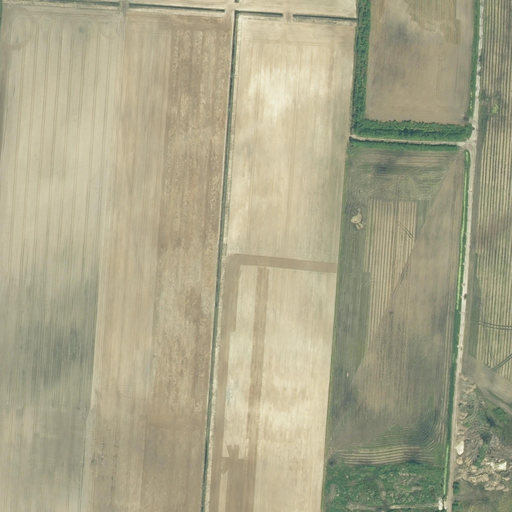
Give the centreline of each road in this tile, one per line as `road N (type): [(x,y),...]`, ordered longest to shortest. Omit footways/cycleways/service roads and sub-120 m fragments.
road 1 (track): [(450,511),(483,0)]
road 2 (track): [(327,507),(450,503)]
